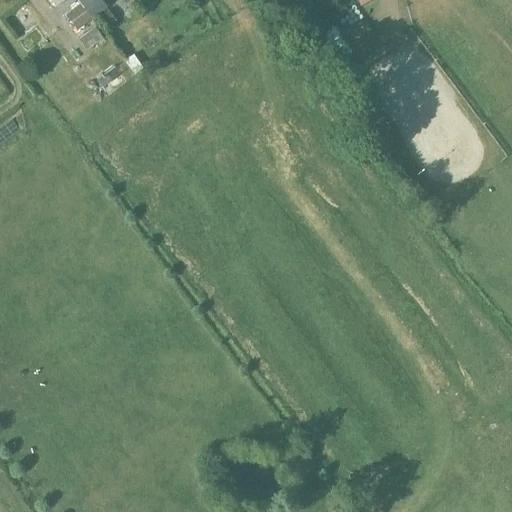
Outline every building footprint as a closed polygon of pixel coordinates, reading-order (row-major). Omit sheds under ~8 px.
[(51,0),(57,6),(64,0),(76,0),(80,5),(66,15),(77,31),(93,20),(78,0),(51,0)] [(78,0),(93,20),(106,10),(99,0),(78,0)] [(100,19),(108,29),(116,23),(109,13),(100,19)] [(32,48),(42,40),(31,25),(21,33),(32,48)] [(94,28),(79,40),(88,52),(103,40),(94,28)] [(125,61),(134,75),(143,69),(134,55),(125,61)] [(118,67),(98,73),(103,89),(123,83),(118,67)]
